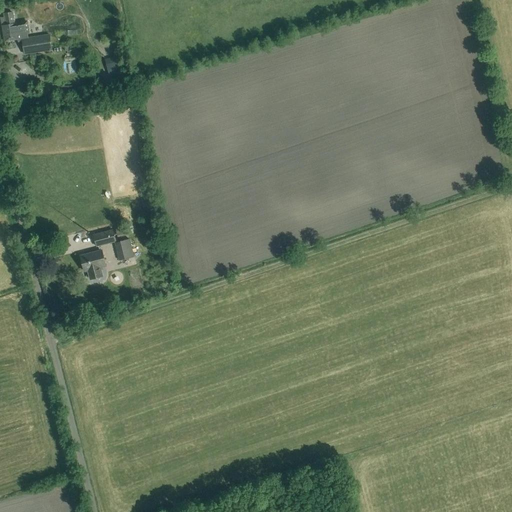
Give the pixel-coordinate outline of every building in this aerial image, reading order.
[(2,25),(5,41),(19,39),(19,35),(29,33),(27,21),(14,23),(12,12),(3,14),(4,17),(1,18),(2,25)] [(49,34),(22,39),(24,54),(52,50),(49,34)] [(110,69),(123,65),(120,54),(106,58),(110,69)] [(111,87),(109,79),(99,82),(100,89),(111,87)] [(115,228),(118,237),(130,233),(127,225),(115,228)] [(93,234),(96,247),(116,241),(113,229),(93,234)] [(119,260),(134,256),(130,239),(115,242),(119,260)] [(84,271),(86,271),(89,280),(105,276),(103,266),(106,266),(102,250),(80,256),(84,271)]
